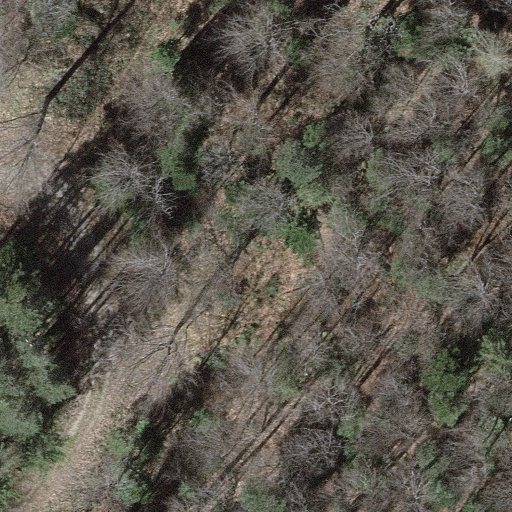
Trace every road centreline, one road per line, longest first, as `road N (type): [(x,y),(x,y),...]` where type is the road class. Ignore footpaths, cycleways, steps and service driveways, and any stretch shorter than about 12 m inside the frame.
road 1 (track): [(0,188),(62,213),(98,264),(118,344),(100,406),(31,511)]
road 2 (track): [(62,213),(163,0)]
